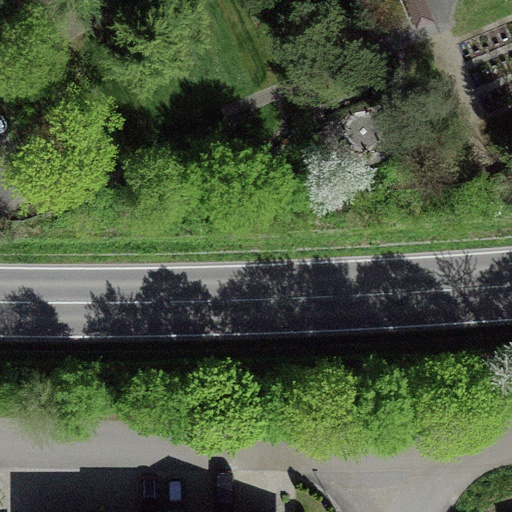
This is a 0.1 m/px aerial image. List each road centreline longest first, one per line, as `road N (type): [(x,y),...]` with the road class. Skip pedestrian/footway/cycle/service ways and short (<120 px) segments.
road 1 (primary): [(0,314),(211,323),(511,315)]
road 2 (residential): [(396,455),(0,441)]
